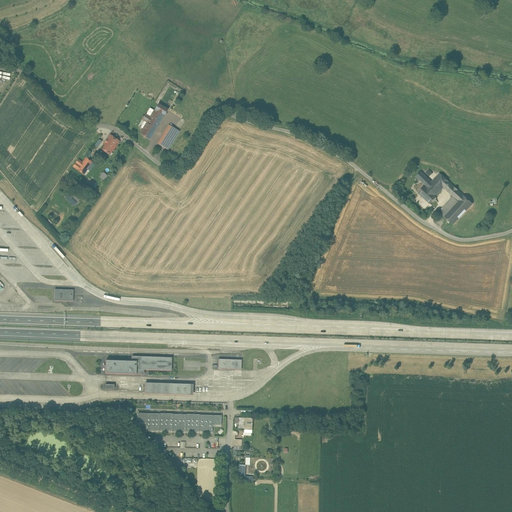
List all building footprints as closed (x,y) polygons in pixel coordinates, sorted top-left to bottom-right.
[(168,110),(158,104),(155,109),(155,110),(151,116),(160,122),(164,115),(168,110)] [(150,117),(145,114),(143,119),(148,122),(141,134),(150,139),(160,122),(151,116),(150,117)] [(171,133),(166,130),(158,144),(162,147),(171,133)] [(119,142),(110,135),(104,144),(107,147),(104,151),(109,154),(119,142)] [(92,163),(86,158),(82,163),(81,165),(87,170),(92,163)] [(87,170),(81,165),(82,163),(78,160),(74,167),(78,169),(77,170),(84,174),(87,170)] [(440,174),(431,182),(420,172),(416,177),(425,186),(436,196),(444,188),(452,196),(453,197),(458,201),(463,195),(440,174)] [(436,196),(425,186),(418,193),(430,203),(436,196)] [(75,205),(78,201),(70,193),(66,198),(75,205)] [(458,201),(444,216),(453,225),(473,204),(463,195),(458,201)] [(453,197),(439,212),(444,216),(458,201),(453,197)] [(52,248),(49,250),(58,259),(61,257),(52,248)] [(54,289),(54,301),(73,302),(74,290),(54,289)] [(172,359),(143,357),(143,358),(132,358),(131,363),(137,363),(137,376),(144,376),(144,371),(172,372),(172,359)] [(242,360),(219,360),(218,369),(241,370),(242,360)] [(131,363),(106,362),(106,375),(137,376),(137,363),(131,363)] [(194,386),(146,384),(146,394),(194,396),(194,386)] [(187,416),(174,415),(160,414),(160,415),(139,414),(138,422),(147,422),(147,430),(160,430),(173,430),(173,431),(187,431),(200,431),(213,432),(213,424),(222,425),(222,417),(200,416),(187,415),(187,416)] [(252,419),(245,418),(244,418),(239,418),(239,417),(238,429),(244,429),(244,430),(252,430),(253,418),(252,418),(252,419)] [(245,476),(245,464),(238,464),(237,479),(252,480),(252,476),(245,476)]
